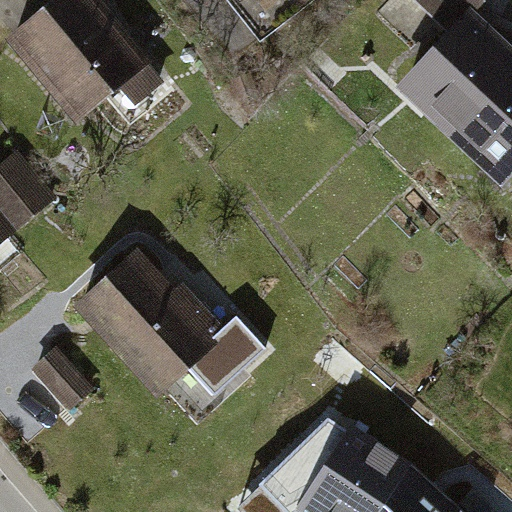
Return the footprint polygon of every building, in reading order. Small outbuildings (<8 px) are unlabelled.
[(140,68),(90,0),(50,0),(11,29),(75,115),(140,68)] [(387,78),(442,131),(511,57),(511,26),(483,0),(403,0),(434,29),(387,78)] [(511,57),(442,131),(501,186),(511,175),(511,57)] [(0,238),(45,204),(8,157),(0,163),(0,238)] [(140,243),(73,304),(152,391),(193,354),(222,385),(248,362),(140,243)] [(375,511),(413,461),(333,409),(239,502),(249,511),(375,511)] [(469,511),(413,461),(375,511),(469,511)]
